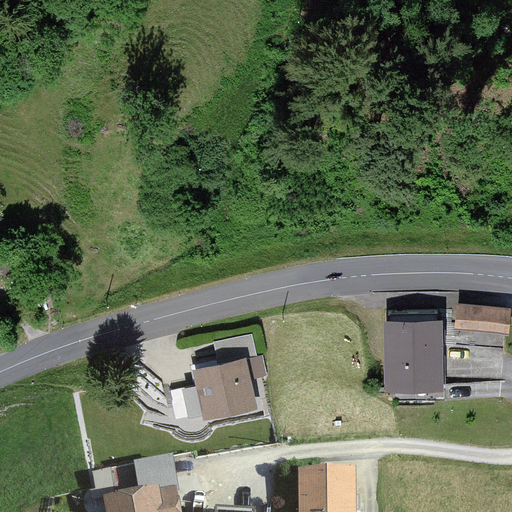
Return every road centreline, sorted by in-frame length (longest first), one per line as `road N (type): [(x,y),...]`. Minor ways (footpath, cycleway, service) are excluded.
road 1 (secondary): [(0,371),(77,341),(281,287),(370,274),(504,276)]
road 2 (residential): [(200,511),(219,474),(355,452),(511,456)]
